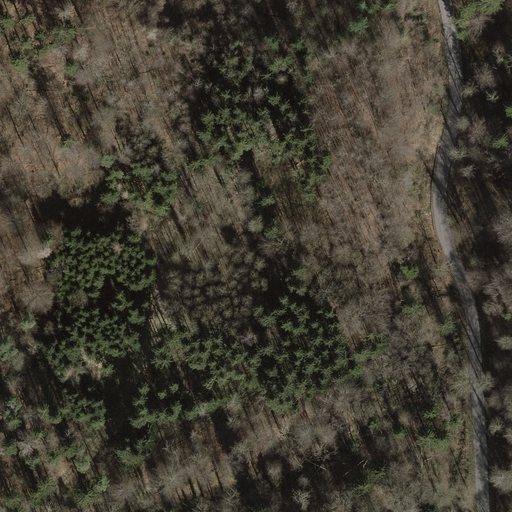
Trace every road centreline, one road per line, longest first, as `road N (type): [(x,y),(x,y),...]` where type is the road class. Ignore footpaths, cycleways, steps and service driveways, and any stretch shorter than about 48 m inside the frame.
road 1 (tertiary): [(483,511),(468,293),(446,231),(440,176),(457,79),(444,0)]
road 2 (track): [(30,511),(97,448),(143,363),(203,105)]
